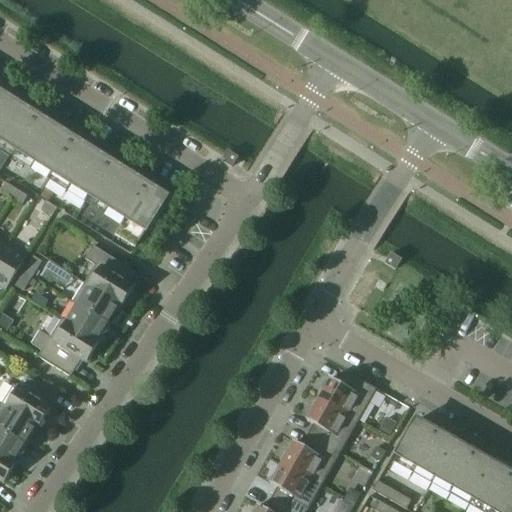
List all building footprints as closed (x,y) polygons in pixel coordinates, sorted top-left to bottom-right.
[(18,106),(0,94),(0,140),(16,151),(37,118),(18,106)] [(55,129),(37,118),(16,151),(34,162),(53,174),(74,140),(55,129)] [(92,152),(74,140),(53,174),(71,185),(89,197),(110,163),(92,152)] [(0,152),(0,171),(8,158),(0,152)] [(221,162),(231,168),(237,158),(227,152),(221,162)] [(128,175),(110,163),(89,197),(108,208),(125,219),(145,185),(128,175)] [(15,191),(5,184),(0,191),(0,192),(10,199),(15,191)] [(134,248),(165,198),(145,185),(125,219),(114,236),(134,248)] [(21,205),(26,197),(15,191),(10,199),(21,205)] [(44,191),(40,197),(48,202),(52,195),(44,191)] [(40,210),(51,217),(56,209),(45,202),(40,210)] [(25,258),(7,247),(0,257),(0,287),(5,290),(25,258)] [(120,308),(132,288),(127,285),(134,273),(92,247),(84,260),(94,266),(83,284),(120,308)] [(401,260),(391,254),(384,264),(394,270),(401,260)] [(41,262),(33,257),(23,272),(31,277),(41,262)] [(31,277),(23,272),(14,287),(22,292),(31,277)] [(120,308),(83,284),(72,302),(109,326),(120,308)] [(109,326),(72,302),(71,303),(76,306),(66,323),(65,324),(97,344),(109,326)] [(41,352),(37,358),(69,378),(81,360),(85,363),(97,344),(65,324),(66,323),(61,320),(49,338),(39,332),(31,345),(41,352)] [(376,390),(343,372),(336,383),(329,379),(329,380),(323,388),(324,389),(317,400),(357,423),(376,390)] [(37,428),(49,409),(44,406),(52,394),(28,379),(20,391),(12,386),(0,405),(37,428)] [(357,423),(317,400),(311,411),(309,411),(306,420),(306,421),(312,425),(306,436),(339,454),(357,423)] [(37,428),(0,405),(0,404),(0,430),(26,446),(37,428)] [(386,420),(379,432),(389,437),(396,425),(386,420)] [(436,432),(435,431),(435,432),(416,421),(396,456),(416,467),(436,432)] [(26,446),(0,430),(0,455),(14,465),(26,446)] [(455,443),(443,436),(443,435),(442,435),(441,435),(436,432),(437,432),(436,432),(416,467),(435,478),(455,443)] [(339,454),(306,436),(300,446),(293,443),(293,444),(286,451),(288,452),(281,464),(321,486),(339,454)] [(474,453),(473,452),(472,453),(455,443),(435,478),(454,489),(474,453)] [(375,448),(370,458),(379,463),(385,454),(375,448)] [(492,464),(480,458),(481,457),(479,456),(479,457),(474,454),(474,453),(454,489),(472,499),(492,464)] [(14,465),(0,455),(0,482),(3,484),(14,465)] [(306,511),(321,486),(281,464),(275,475),(273,474),(270,483),(269,485),(276,488),(270,499),(292,511),(306,511)] [(511,474),(510,474),(510,475),(492,464),(472,499),(491,510),(511,474)] [(494,511),(511,511),(511,475),(511,474),(491,510),(494,511)] [(388,488),(377,482),(372,491),(383,498),(388,488)] [(399,495),(388,488),(383,498),(394,504),(399,495)] [(349,489),(344,498),(353,503),(358,495),(349,489)] [(410,501),(399,495),(394,504),(405,510),(410,501)] [(292,511),(270,499),(264,510),(257,506),(256,507),(252,511),(292,511)] [(389,511),(391,510),(379,502),(374,511),(389,511)]
